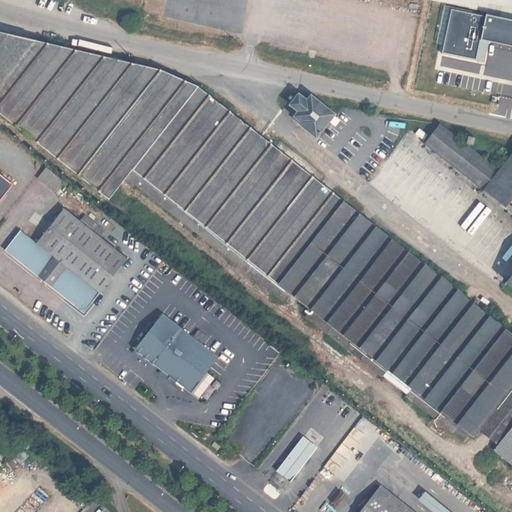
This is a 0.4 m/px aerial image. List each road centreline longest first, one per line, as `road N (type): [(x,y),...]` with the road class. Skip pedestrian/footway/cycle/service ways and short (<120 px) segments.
road 1 (residential): [(0,7),(511,126)]
road 2 (secondary): [(257,511),(0,310)]
road 3 (secondary): [(0,374),(175,511)]
